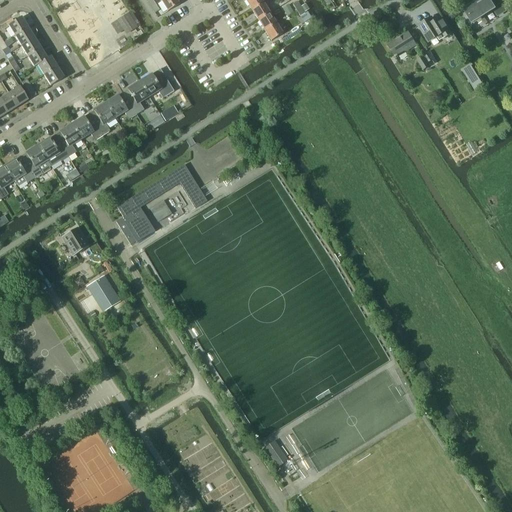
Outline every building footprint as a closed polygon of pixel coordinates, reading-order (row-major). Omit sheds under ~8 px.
[(174,0),(163,0),(160,2),(167,12),(178,5),(174,0)] [(245,0),(251,11),(263,4),(260,0),(245,0)] [(323,0),(330,11),(334,8),(329,0),(323,0)] [(496,15),(502,12),(495,0),(490,4),(487,0),(480,0),(464,10),(473,23),(494,11),(496,15)] [(292,5),(296,11),(301,8),(297,2),(292,5)] [(251,11),(258,21),(269,14),(263,4),(251,11)] [(155,5),(151,8),(155,14),(159,11),(155,5)] [(301,8),(296,11),(300,17),(304,14),(302,10),(301,8)] [(311,19),(307,12),(304,14),(300,17),(303,23),(311,19)] [(136,28),(127,14),(117,21),(126,34),(136,28)] [(264,31),(275,24),(269,14),(258,21),(264,31)] [(7,26),(14,37),(27,28),(20,18),(13,23),(7,26)] [(432,18),(418,26),(428,42),(432,40),(431,39),(438,35),(439,36),(441,34),(444,38),(450,35),(443,22),(437,26),(434,22),(433,21),(432,18)] [(11,20),(0,26),(0,32),(1,34),(5,32),(3,29),(7,26),(13,23),(11,20)] [(282,35),(275,24),(264,31),(271,42),(282,35)] [(27,28),(14,37),(20,47),(33,39),(27,28)] [(396,58),(416,45),(408,33),(388,45),(396,58)] [(33,39),(20,47),(26,57),(40,49),(33,39)] [(38,65),(46,59),(40,49),(26,57),(33,68),(38,65)] [(50,57),(46,59),(38,65),(45,75),(56,68),(50,57)] [(416,61),(423,71),(429,67),(430,66),(428,64),(423,57),(416,61)] [(56,68),(45,75),(51,86),(63,79),(56,68)] [(139,83),(148,98),(157,92),(162,99),(173,92),(162,74),(153,79),(150,75),(139,83)] [(475,75),(466,79),(475,94),(484,89),(475,75)] [(26,80),(21,83),(24,88),(30,85),(26,80)] [(129,94),(124,97),(136,115),(143,111),(139,104),(148,98),(139,83),(127,90),(129,94)] [(30,85),(24,88),(31,98),(36,95),(30,85)] [(18,88),(8,95),(16,108),(27,101),(18,88)] [(8,95),(0,99),(0,104),(6,114),(16,108),(8,95)] [(105,104),(114,119),(123,113),(128,120),(136,115),(124,97),(119,100),(117,97),(105,104)] [(95,115),(90,118),(102,137),(109,132),(105,125),(114,119),(105,104),(93,112),(95,115)] [(83,118),(71,126),(80,140),(90,134),(94,142),(102,137),(90,118),(85,121),(83,118)] [(56,140),(68,158),(76,153),(71,146),(80,140),(71,126),(59,133),(61,137),(56,140)] [(49,139),(37,147),(50,168),(60,162),(60,163),(68,158),(56,140),(51,143),(49,139)] [(27,158),(22,161),(34,179),(51,169),(50,168),(47,161),(37,147),(25,154),(27,158)] [(15,161),(4,168),(13,183),(15,186),(16,185),(18,187),(25,182),(27,184),(34,179),(22,161),(17,164),(15,161)] [(86,164),(78,169),(81,173),(89,169),(86,164)] [(185,165),(117,208),(122,216),(114,221),(128,244),(135,240),(137,243),(155,232),(144,216),(141,218),(136,211),(180,183),(195,208),(207,201),(185,165)] [(0,199),(0,201),(8,196),(3,189),(13,183),(4,168),(0,170),(0,199)] [(25,203),(20,206),(23,211),(28,208),(25,203)] [(89,247),(77,228),(61,238),(72,257),(89,247)] [(83,274),(80,276),(85,284),(88,282),(83,274)] [(103,312),(118,302),(103,277),(87,287),(103,312)] [(167,434),(188,421),(185,417),(164,430),(167,434)] [(274,443),(264,450),(273,463),(277,468),(280,466),(287,461),(274,443)]
